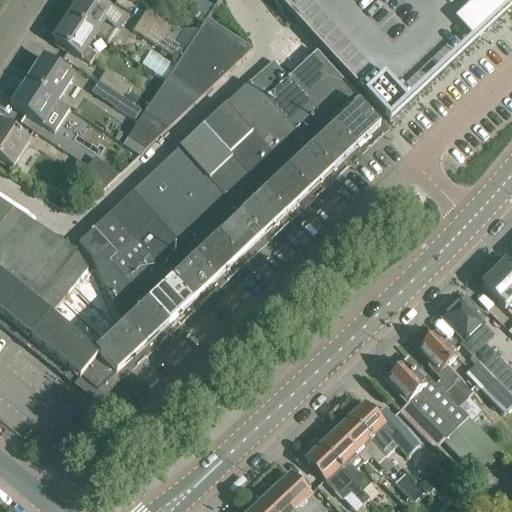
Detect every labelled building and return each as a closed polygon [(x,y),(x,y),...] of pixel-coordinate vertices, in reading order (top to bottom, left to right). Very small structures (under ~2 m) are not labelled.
[(81,0),(68,20),(96,38),(107,46),(123,22),(89,0),(81,0)] [(511,0),(273,0),(389,123),(511,7),(511,0)] [(188,8),(207,21),(214,10),(206,4),(192,2),(188,8)] [(140,22),(165,39),(186,52),(197,35),(194,32),(182,33),(148,10),(140,22)] [(96,38),(68,20),(53,43),(89,67),(95,58),(87,52),(96,38)] [(186,52),(165,39),(140,22),(132,33),(178,64),(186,52)] [(209,93),(251,53),(206,22),(197,35),(186,52),(178,64),(175,69),(209,93)] [(310,59),(288,80),(355,152),(378,131),(372,124),(377,119),(316,54),(310,59)] [(41,60),(26,83),(58,104),(73,81),(41,60)] [(259,76),(249,86),(264,102),(319,160),(332,174),(355,152),(288,80),(287,81),(272,64),(259,76)] [(175,69),(144,116),(168,132),(209,93),(175,69)] [(106,73),(99,85),(124,101),(132,90),(106,73)] [(26,83),(10,107),(42,128),(53,135),(69,112),(58,104),(26,83)] [(249,86),(226,107),(296,182),(308,196),(332,174),(319,160),(264,102),(249,86)] [(137,126),(144,116),(124,102),(119,99),(112,109),(137,126)] [(226,107),(202,129),(272,204),(285,218),(308,196),(296,182),(226,107)] [(145,153),(168,132),(144,116),(137,126),(127,141),(145,153)] [(0,162),(12,170),(29,145),(0,125),(0,162)] [(202,129),(179,151),(190,163),(208,183),(237,213),(249,226),(262,240),(285,218),(272,204),(202,129)] [(38,155),(56,162),(60,148),(42,142),(38,155)] [(171,158),(155,173),(179,198),(214,235),(226,248),(238,261),(262,240),(249,226),(237,213),(208,183),(190,163),(179,151),(171,158)] [(94,160),(87,170),(110,186),(119,177),(94,160)] [(110,186),(87,170),(77,163),(70,174),(101,195),(110,186)] [(140,187),(132,194),(143,207),(159,223),(190,257),(202,270),(215,283),(238,261),(226,248),(214,235),(179,198),(155,173),(140,187)] [(132,194),(108,216),(158,270),(179,292),(192,305),(215,283),(202,270),(190,257),(159,223),(143,207),(132,194)] [(0,224),(12,210),(0,202),(0,224)] [(0,224),(0,274),(38,228),(12,210),(0,224)] [(93,231),(85,238),(168,327),(192,305),(179,292),(158,270),(108,216),(93,231)] [(0,274),(0,317),(4,321),(16,306),(65,245),(38,228),(0,274)] [(85,238),(77,245),(89,258),(109,300),(110,301),(112,305),(120,323),(132,335),(145,349),(168,327),(85,238)] [(16,306),(4,321),(29,341),(41,326),(52,313),(67,293),(78,280),(85,272),(87,270),(86,270),(74,251),(72,250),(65,245),(16,306)] [(511,270),(507,265),(482,290),(504,311),(511,303),(511,270)] [(67,293),(52,313),(77,333),(94,347),(96,345),(103,339),(90,325),(107,305),(105,303),(99,298),(91,291),(94,286),(87,270),(85,272),(78,280),(67,293)] [(465,299),(442,321),(464,344),(459,349),(470,361),(469,361),(475,368),(476,367),(511,404),(511,375),(483,346),(486,343),(492,337),(480,325),(483,321),(471,308),(473,307),(465,299)] [(41,326),(29,341),(54,361),(65,346),(77,333),(52,313),(41,326)] [(89,366),(78,380),(80,382),(94,394),(96,395),(115,377),(122,370),(145,349),(132,335),(120,323),(103,339),(96,345),(100,349),(95,353),(98,355),(96,357),(89,366)] [(65,346),(54,361),(78,380),(89,366),(98,355),(95,353),(100,349),(96,345),(94,347),(77,333),(65,346)] [(436,336),(418,352),(431,365),(428,369),(445,386),(439,392),(467,420),(477,411),(468,401),(473,396),(447,369),(458,359),(436,336)] [(408,362),(387,383),(409,406),(400,415),(436,452),(445,443),(473,472),(483,461),(489,467),(500,456),(501,455),(467,420),(439,392),(409,361),(408,362)] [(503,418),(511,408),(511,404),(476,367),(475,368),(464,378),(503,418)] [(356,411),(347,420),(385,461),(398,448),(409,459),(420,449),(385,412),(375,420),(364,409),(358,414),(356,411)] [(340,431),(335,436),(354,457),(362,449),(378,467),(385,461),(347,420),(338,428),(340,431)] [(327,438),(318,447),(357,487),(363,481),(347,464),(354,457),(335,436),(330,441),(327,438)] [(312,458),(306,464),(342,501),(350,494),(363,508),(370,501),(369,501),(364,495),(356,488),(357,487),(318,447),(309,455),(312,458)] [(393,486),(409,502),(419,492),(404,476),(393,486)] [(282,481),(273,489),(293,511),(321,511),(290,478),(284,484),(282,481)] [(266,501),(261,506),(266,511),(293,511),(273,489),(264,498),(266,501)]
